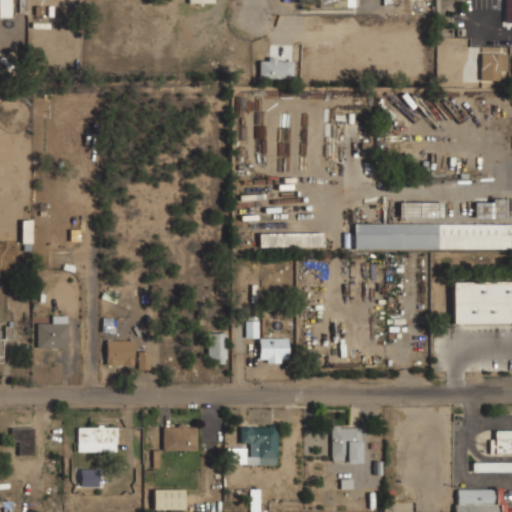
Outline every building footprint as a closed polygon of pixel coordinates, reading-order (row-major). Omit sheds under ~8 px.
[(0,0),(0,16),(15,16),(14,0),(0,0)] [(511,0),(503,0),(503,22),(511,22),(511,0)] [(480,70),(500,70),(500,53),(480,53),(480,70)] [(293,58),(258,57),(258,78),(293,78),(293,58)] [(472,217),(504,217),(504,199),(472,199),(472,217)] [(442,216),(442,201),(397,201),(397,216),(442,216)] [(30,220),(21,220),(21,243),(31,243),(30,220)] [(353,249),(511,249),(511,223),(353,223),(353,249)] [(323,233),(258,233),(258,247),(323,247),(323,233)] [(452,322),(511,322),(511,281),(452,281),(452,322)] [(67,315),(47,315),(47,325),(36,325),(36,347),(67,347),(67,315)] [(257,321),(245,320),(244,336),(256,337),(257,321)] [(4,339),(11,339),(12,327),(5,327),(4,339)] [(225,332),(207,332),(207,363),(225,363),(225,332)] [(286,338),(258,338),(258,362),(286,362),(286,338)] [(105,365),(134,365),(134,339),(105,339),(105,365)] [(137,369),(149,369),(149,351),(137,352),(137,369)] [(360,462),(360,424),(330,424),(330,462),(360,462)] [(196,450),(196,425),(162,425),(162,450),(196,450)] [(33,426),(11,426),(11,445),(19,445),(19,455),(33,455),(33,426)] [(115,426),(76,426),(76,451),(115,451),(115,426)] [(240,443),(249,443),(249,456),(258,456),(258,464),(277,464),(277,426),(240,426),(240,443)] [(511,430),(490,430),(490,454),(511,454),(511,430)] [(511,462),(471,462),(471,472),(511,472),(511,462)] [(80,487),(102,486),(102,468),(79,469),(80,487)] [(506,511),(506,488),(453,489),(453,511),(506,511)] [(153,509),(185,509),(185,489),(153,489),(153,509)] [(258,511),(259,489),(249,489),(248,511),(258,511)]
